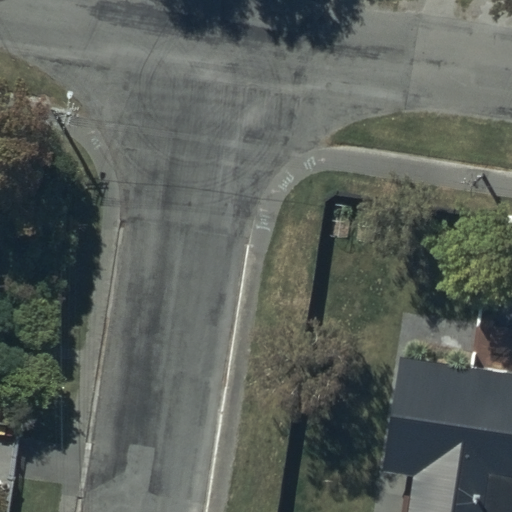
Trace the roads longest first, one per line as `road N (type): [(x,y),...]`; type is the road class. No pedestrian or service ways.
road 1 (unclassified): [(221,40),(147,511)]
road 2 (unclassified): [(511,87),(221,40)]
road 3 (unclassified): [(221,40),(0,6)]
